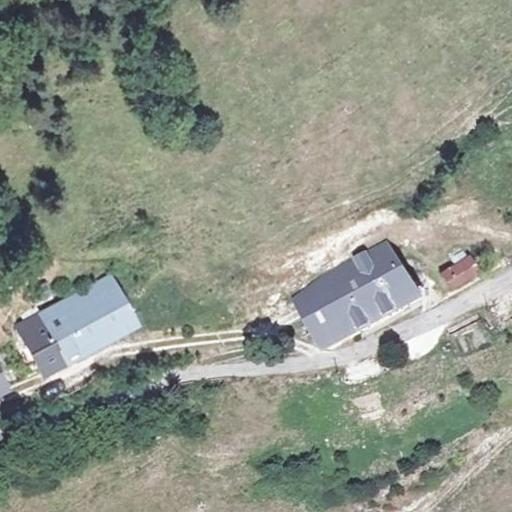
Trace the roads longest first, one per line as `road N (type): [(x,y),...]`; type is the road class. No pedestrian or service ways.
road 1 (unclassified): [(511,270),(367,345),(187,370),(145,380),(76,415),(0,430)]
road 2 (track): [(319,357),(262,335),(197,334),(116,344),(0,389)]
road 3 (track): [(351,511),(511,427)]
